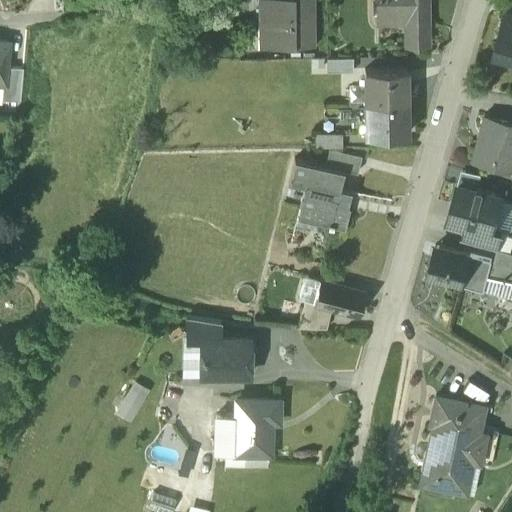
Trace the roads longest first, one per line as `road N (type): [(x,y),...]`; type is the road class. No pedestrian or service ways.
road 1 (residential): [(332,511),(474,0)]
road 2 (track): [(395,306),(511,383)]
